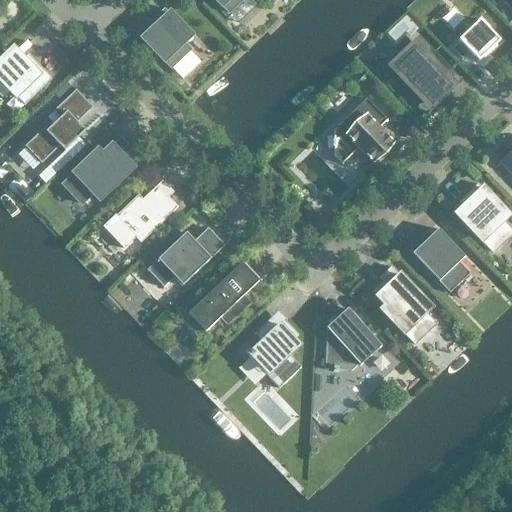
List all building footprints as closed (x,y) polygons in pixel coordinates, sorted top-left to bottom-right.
[(243,0),(214,0),(228,15),(243,0)] [(511,0),(499,0),(511,13),(511,0)] [(189,52),(182,45),(190,38),(164,10),(148,25),(153,30),(142,40),(155,53),(170,70),(189,52)] [(480,21),(459,41),(479,62),(500,42),(480,21)] [(416,42),(386,69),(424,109),(453,81),(416,42)] [(22,61),(13,51),(0,62),(0,96),(0,97),(1,98),(8,91),(24,107),(51,80),(28,56),(22,61)] [(76,125),(92,109),(75,91),(52,113),(59,120),(53,126),(50,123),(24,148),(40,165),(58,149),(62,153),(83,133),(76,125)] [(344,166),(342,164),(358,149),(374,165),(375,164),(375,163),(382,156),(383,157),(384,156),(383,155),(391,147),(392,148),(393,147),(377,130),(385,123),(386,124),(388,123),(365,99),(364,100),(365,102),(339,126),(338,125),(337,126),(338,128),(333,133),(333,142),(332,142),(332,148),(333,148),(333,157),(343,167),(344,166)] [(96,154),(88,162),(63,185),(64,187),(81,204),(80,204),(82,206),(95,193),(100,199),(136,165),(126,155),(132,150),(120,139),(101,157),(97,153),(96,154)] [(511,152),(500,163),(511,175),(511,152)] [(128,206),(103,230),(122,250),(134,238),(140,244),(177,209),(168,199),(173,194),(162,182),(141,202),(137,197),(128,206)] [(332,184),(323,190),(332,205),(342,199),(332,184)] [(501,223),(507,217),(477,185),(458,203),(463,209),(456,215),(492,254),(511,235),(501,223)] [(193,243),(185,234),(146,272),(163,289),(174,279),(182,288),(224,247),(207,230),(193,243)] [(463,258),(455,250),(437,231),(432,236),(428,232),(408,251),(416,260),(422,267),(449,295),(457,287),(458,289),(463,285),(461,283),(469,276),(458,264),(463,259),(464,259),(463,258)] [(255,283),(241,268),(242,266),(241,265),(187,315),(189,317),(190,316),(205,331),(203,332),(205,334),(258,283),(257,282),(255,283)] [(382,312),(414,345),(434,326),(423,315),(429,309),(390,268),(379,279),(382,283),(372,293),(387,308),(382,312)] [(358,366),(359,368),(381,348),(347,311),(325,330),(327,331),(326,332),(324,371),(333,371),(333,373),(337,374),(337,372),(351,372),(358,366)] [(248,357),(278,390),(300,369),(288,356),(298,347),(292,341),(297,336),(284,322),(279,327),(271,319),(254,335),(262,343),(248,357)] [(414,397),(438,374),(419,355),(395,377),(414,397)]
